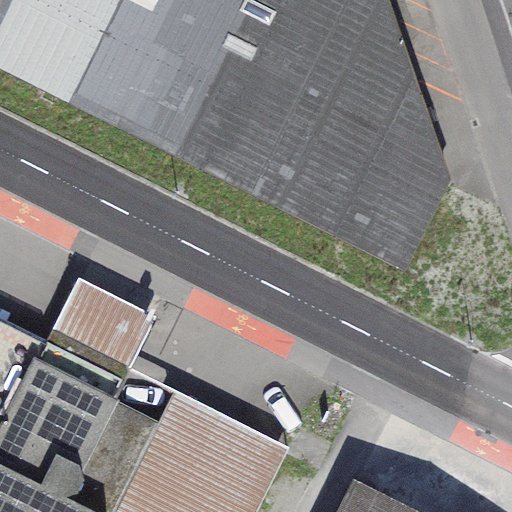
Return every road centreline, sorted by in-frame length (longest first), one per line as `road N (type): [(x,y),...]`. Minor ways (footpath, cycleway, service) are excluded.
road 1 (primary): [(0,149),(511,407)]
road 2 (residential): [(464,0),(511,130)]
